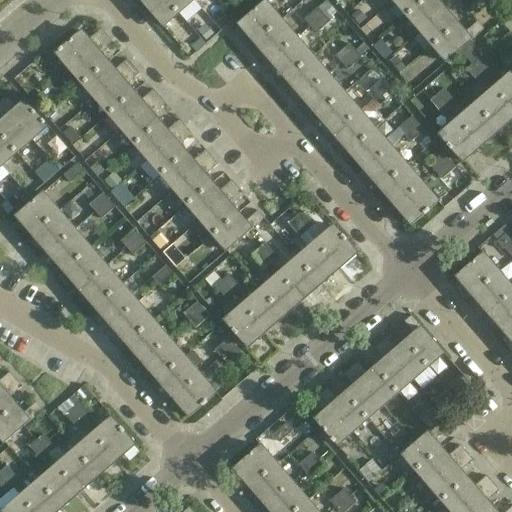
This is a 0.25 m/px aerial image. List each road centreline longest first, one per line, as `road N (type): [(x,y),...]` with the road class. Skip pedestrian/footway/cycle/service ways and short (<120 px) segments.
road 1 (residential): [(188,461),(409,273)]
road 2 (residential): [(188,461),(90,353),(0,306)]
road 3 (residential): [(409,273),(294,143)]
road 4 (residential): [(511,390),(409,273)]
road 5 (residential): [(214,105),(175,79),(105,0)]
road 6 (residential): [(409,273),(511,186)]
